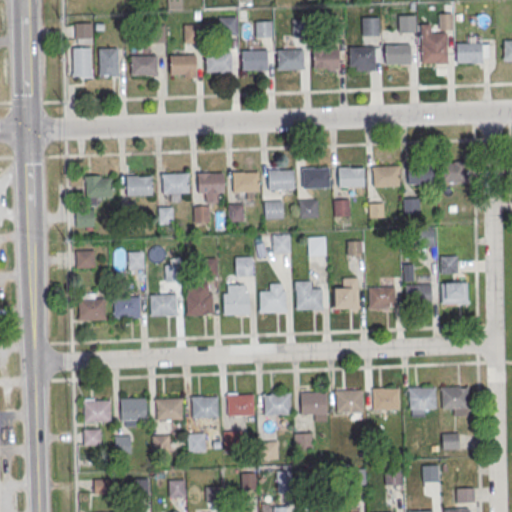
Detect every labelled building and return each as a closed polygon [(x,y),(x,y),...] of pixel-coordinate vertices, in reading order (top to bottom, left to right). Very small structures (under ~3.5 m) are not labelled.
[(437,13),(451,13),(452,29),(438,29),(437,13)] [(397,15),(415,14),(415,31),(398,32),(397,15)] [(361,18),(378,17),(379,34),(361,35),(361,18)] [(218,18),(236,18),(237,35),(219,36),(218,18)] [(292,20),(307,20),(308,38),(292,38),(292,20)] [(255,22),(271,21),(272,38),(256,38),(255,22)] [(91,22),(75,22),(75,38),(90,39),(91,22)] [(420,24),(429,23),(430,32),(446,32),(447,62),(421,63),(420,24)] [(183,42),(196,42),(196,24),(183,24),(183,42)] [(503,40),(511,39),(511,59),(503,60),(503,40)] [(455,42),(480,41),(480,61),(456,62),(455,42)] [(384,44),(409,43),(409,63),(384,64),(384,44)] [(72,46),(72,77),(90,77),(90,46),(72,46)] [(348,47),(373,46),(374,66),(349,67),(348,47)] [(98,47),(98,75),(116,75),(116,47),(98,47)] [(313,49),(338,48),(338,68),(313,69),(313,49)] [(240,50),(265,49),(266,69),(241,70),(240,50)] [(277,50),(302,49),(302,69),(277,70),(277,50)] [(204,52),(229,51),(230,71),(205,72),(204,52)] [(130,55),(155,54),(156,74),(131,75),(130,55)] [(170,55),(195,54),(195,74),(170,75),(170,55)] [(439,161),(464,160),(465,180),(440,181),(439,161)] [(406,164),(431,163),(432,183),(407,184),(406,164)] [(372,165),(397,164),(398,184),(373,185),(372,165)] [(337,166),(362,165),(363,185),(338,186),(337,166)] [(302,167),(327,166),(328,186),(303,187),(302,167)] [(267,170),(292,169),(292,189),(267,190),(267,170)] [(232,171),(257,170),(257,190),(232,191),(232,171)] [(197,172),(222,171),(223,191),(198,192),(197,172)] [(161,173),(186,172),(187,192),(162,193),(161,173)] [(83,205),(95,205),(95,197),(111,197),(111,175),(83,175),(83,205)] [(151,195),(151,175),(125,175),(125,195),(151,195)] [(331,198),(349,197),(350,216),(332,217),(331,198)] [(298,199),(316,198),(317,217),(299,217),(298,199)] [(263,200),(281,200),(282,218),(264,219),(263,200)] [(227,203),(242,202),(243,221),(227,221),(227,203)] [(382,202),(368,202),(368,216),(382,216),(382,202)] [(157,206),(173,205),(173,223),(158,224),(157,206)] [(209,205),(193,205),(193,222),(209,222),(209,205)] [(76,209),(76,226),(93,226),(93,209),(76,209)] [(418,228),(418,245),(434,245),(434,228),(418,228)] [(271,234),(288,233),(289,252),(271,252),(271,234)] [(306,236),(324,235),(325,254),(307,255),(306,236)] [(346,240),(346,254),(360,254),(360,240),(346,240)] [(75,250),(92,249),(93,267),(76,268),(75,250)] [(127,251),(142,250),(143,269),(128,269),(127,251)] [(457,255),(439,255),(439,272),(457,272),(457,255)] [(234,275),(251,275),(251,256),(234,256),(234,275)] [(204,273),(215,273),(215,258),(204,258),(204,273)] [(295,281),(310,280),(310,288),(320,287),(321,308),(296,309),(295,281)] [(186,294),(187,294),(186,283),(206,282),(207,293),(211,293),(211,313),(186,314),(186,294)] [(258,291),(269,291),(269,283),(281,282),(281,290),(283,290),(284,310),(259,311),(258,291)] [(440,283),(465,282),(466,302),(441,303),(440,283)] [(222,293),(226,293),(226,284),(244,283),(244,292),(247,292),(248,312),(223,313),(222,293)] [(404,285),(429,284),(430,304),(405,305),(404,285)] [(368,287),(393,286),(393,306),(368,307),(368,287)] [(332,288),(357,287),(357,307),(332,308),(332,288)] [(149,295),(174,294),(174,314),(149,315),(149,295)] [(113,297),(138,296),(139,316),(114,317),(113,297)] [(77,299),(102,298),(103,318),(78,319),(77,299)] [(441,387),(466,386),(466,406),(441,407),(441,387)] [(371,388),(396,387),(397,407),(372,408),(371,388)] [(408,388),(433,387),(434,407),(409,408),(408,388)] [(335,390),(360,389),(361,409),(336,410),(335,390)] [(299,392),(324,391),(325,411),(300,412),(299,392)] [(263,394),(288,393),(289,413),(264,414),(263,394)] [(226,395),(251,394),(252,414),(227,415),(226,395)] [(191,397),(216,396),(217,416),(192,417),(191,397)] [(120,399),(145,398),(146,418),(121,419),(120,399)] [(155,399),(180,398),(181,418),(156,419),(155,399)] [(83,401),(108,400),(109,420),(84,421),(83,401)] [(82,430),(100,430),(101,446),(83,446),(82,430)] [(223,432),(242,431),(243,449),(224,450),(223,432)] [(293,434),(312,433),(313,451),(294,452),(293,434)] [(441,434),(458,433),(458,449),(442,450),(441,434)] [(187,434),(203,434),(204,452),(188,452),(187,434)] [(151,436),(169,436),(169,454),(152,454),(151,436)] [(114,437),(130,437),(131,454),(115,455),(114,437)] [(258,442),(277,441),(278,459),(259,460),(258,442)] [(422,465),(437,465),(438,483),(423,483),(422,465)] [(350,468),(365,468),(366,486),(350,486),(350,468)] [(384,468),(399,468),(400,486),(384,486),(384,468)] [(240,473),(256,473),(256,491),(241,491),(240,473)] [(277,476),(292,475),(293,493),(277,494),(277,476)] [(129,480),(148,479),(149,497),(130,498),(129,480)] [(168,480),(183,480),(184,498),(168,498),(168,480)] [(205,486),(220,486),(221,504),(205,504),(205,486)] [(455,489),(473,488),(474,503),(456,504),(455,489)]
